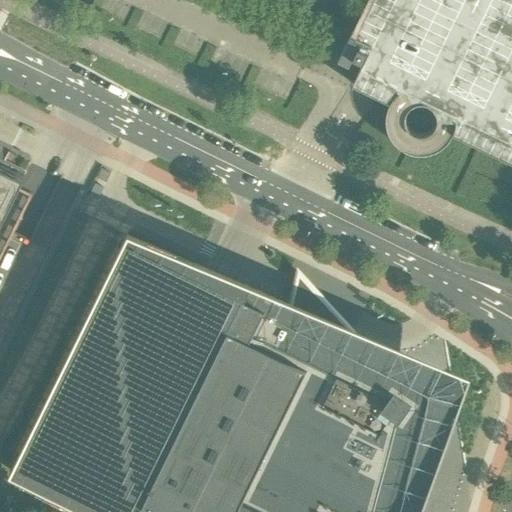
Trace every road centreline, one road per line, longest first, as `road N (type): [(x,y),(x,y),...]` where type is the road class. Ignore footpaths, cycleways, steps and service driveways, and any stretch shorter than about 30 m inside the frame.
road 1 (tertiary): [(511,313),(0,52)]
road 2 (unknown): [(109,212),(0,417)]
